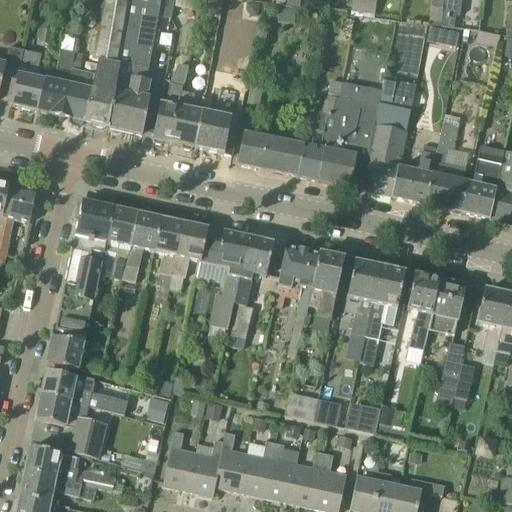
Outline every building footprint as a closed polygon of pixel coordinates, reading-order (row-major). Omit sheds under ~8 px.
[(130,0),(102,0),(91,61),(98,63),(97,64),(106,66),(105,81),(102,97),(90,94),(84,125),(83,128),(98,131),(98,129),(105,131),(105,130),(112,96),(117,68),(130,0)] [(148,86),(145,85),(147,74),(157,20),(171,23),(173,8),(174,0),(130,0),(117,68),(112,96),(105,130),(105,131),(141,138),(148,103),(144,103),(148,86)] [(361,20),(363,0),(353,0),(351,18),(361,20)] [(363,20),(363,16),(375,17),(377,0),(363,0),(361,20),(363,20)] [(440,24),(442,0),(431,0),(429,22),(433,23),(440,24)] [(442,0),(440,24),(452,26),(455,1),(452,0),(442,0)] [(49,48),(52,32),(42,30),(39,46),(49,48)] [(456,46),(458,36),(430,32),(428,42),(456,46)] [(73,55),(72,54),(75,39),(63,38),(61,52),(56,73),(58,73),(56,85),(42,82),(35,114),(38,115),(39,114),(62,119),(68,88),(70,77),(73,55)] [(511,42),(504,41),(501,58),(511,60),(511,42)] [(17,81),(16,81),(22,53),(8,50),(5,63),(0,61),(0,96),(13,99),(17,81)] [(41,57),(37,56),(22,53),(16,81),(17,81),(13,99),(10,109),(35,114),(42,82),(38,81),(39,76),(37,75),(41,57)] [(97,64),(94,79),(79,76),(83,57),(73,55),(70,77),(68,88),(62,119),(69,121),(69,124),(72,129),(78,130),(83,128),(84,125),(90,94),(102,97),(105,81),(106,66),(97,64)] [(181,95),(182,90),(185,82),(188,69),(178,67),(169,87),(168,92),(165,108),(159,107),(151,142),(152,142),(153,145),(161,147),(163,144),(169,146),(169,148),(170,148),(171,146),(180,95),(181,95)] [(366,195),(391,201),(398,170),(399,170),(406,135),(405,135),(411,116),(419,88),(383,82),(381,94),(380,94),(375,119),(368,159),(368,160),(372,163),(366,195)] [(375,119),(380,94),(341,86),(339,102),(336,101),(333,117),(327,117),(317,165),(320,166),(317,184),(318,184),(360,193),(364,175),(367,159),(368,160),(368,159),(375,119)] [(194,97),(181,95),(180,95),(171,146),(180,148),(181,151),(190,153),(193,150),(195,151),(201,115),(190,113),(194,97)] [(333,117),(336,101),(325,99),(322,114),(315,113),(310,135),(313,136),(311,149),(303,147),(297,179),(317,184),(320,166),(317,165),(327,117),(333,117)] [(239,123),(206,116),(201,115),(195,151),(232,158),(239,123)] [(461,216),(466,185),(462,184),(465,172),(463,172),(465,162),(447,158),(452,153),(458,131),(443,127),(438,151),(437,150),(435,157),(431,177),(424,208),(461,216)] [(303,147),(282,144),(243,136),(236,167),(296,180),(296,179),(297,179),(303,147)] [(412,173),(399,170),(398,170),(391,201),(424,208),(431,177),(435,157),(437,150),(424,148),(419,170),(413,169),(412,173)] [(488,223),(503,154),(480,150),(475,177),(481,177),(479,188),(466,185),(461,216),(488,223)] [(511,156),(503,154),(488,223),(511,227),(511,156)] [(8,188),(4,187),(4,184),(0,183),(0,222),(1,220),(6,197),(8,188)] [(12,222),(29,226),(36,194),(8,188),(6,197),(1,220),(0,222),(0,264),(2,264),(12,222)] [(55,332),(85,338),(101,264),(88,261),(90,253),(103,256),(105,246),(106,244),(111,217),(113,211),(112,211),(111,211),(88,206),(88,208),(84,210),(81,210),(79,220),(78,220),(55,332)] [(115,258),(113,266),(110,281),(122,283),(137,216),(127,214),(126,211),(118,209),(115,212),(113,211),(111,217),(106,244),(105,246),(103,256),(115,258)] [(153,254),(160,221),(159,221),(160,220),(154,217),(148,217),(147,219),(137,216),(122,283),(134,285),(142,252),(153,254)] [(169,292),(184,227),(174,224),(174,223),(168,220),(162,221),(162,222),(160,221),(153,254),(164,257),(157,289),(159,290),(157,303),(166,305),(168,292),(169,292)] [(200,265),(207,232),(205,231),(205,230),(203,227),(197,225),(193,227),(193,229),(184,227),(169,292),(179,294),(182,281),(184,281),(188,262),(200,265)] [(223,235),(222,236),(207,232),(200,265),(229,272),(223,299),(216,297),(209,328),(227,332),(233,306),(234,306),(248,241),(223,235)] [(252,311),(245,309),(252,276),(265,279),(272,246),(248,241),(234,306),(237,307),(235,315),(228,348),(242,352),(245,341),(252,311)] [(297,316),(305,318),(307,309),(319,257),(309,254),(307,251),(301,250),(298,252),(285,250),(277,288),(272,309),(281,311),(284,299),(298,302),(295,316),(297,316)] [(319,257),(307,309),(316,311),(314,319),(330,322),(343,262),(331,259),(330,257),(324,256),(323,257),(319,257)] [(376,282),(379,269),(354,264),(347,300),(360,303),(358,311),(357,310),(351,337),(363,340),(376,282)] [(363,340),(364,340),(358,365),(373,369),(378,343),(376,342),(379,326),(393,329),(396,311),(397,311),(404,275),(379,269),(376,282),(363,340)] [(428,329),(439,282),(414,277),(406,312),(417,314),(416,321),(415,321),(409,345),(408,350),(423,353),(428,329)] [(458,323),(465,288),(439,282),(428,329),(451,334),(454,322),(458,323)] [(494,366),(509,297),(484,292),(476,327),(488,330),(483,351),(484,351),(481,365),(493,368),(493,366),(494,366)] [(511,298),(509,297),(494,366),(507,369),(511,343),(511,298)] [(301,333),(293,331),(287,358),(295,360),(301,333)] [(53,340),(47,366),(78,373),(99,378),(103,363),(81,357),(83,346),(53,340)] [(448,347),(443,373),(439,390),(455,393),(459,377),(458,376),(460,368),(459,368),(463,350),(448,347)] [(464,403),(472,371),(460,368),(458,376),(459,377),(455,393),(453,400),(464,403)] [(90,396),(91,394),(94,383),(78,379),(74,381),(46,373),(41,397),(70,404),(70,405),(81,408),(123,418),(127,405),(90,396)] [(310,424),(315,402),(289,396),(284,419),(310,424)] [(67,418),(70,405),(70,404),(41,397),(35,422),(65,429),(75,432),(69,455),(96,462),(105,427),(79,420),(67,418)] [(150,401),(145,421),(162,425),(167,406),(150,401)] [(336,430),(341,407),(315,402),(310,424),(336,430)] [(203,421),(204,413),(206,405),(196,403),(193,403),(190,418),(203,421)] [(205,421),(218,424),(222,409),(208,406),(205,421)] [(348,432),(353,433),(375,438),(380,412),(359,407),(357,418),(352,417),(348,432)] [(380,426),(393,428),(395,409),(382,407),(380,426)] [(252,432),(264,435),(266,424),(254,421),(252,432)] [(288,428),(286,439),(299,441),(301,430),(288,428)] [(392,431),(390,441),(404,444),(406,434),(392,431)] [(302,441),(313,443),(315,434),(304,432),(302,441)] [(187,495),(195,457),(180,454),(183,437),(174,435),(162,490),(187,495)] [(218,492),(230,437),(225,436),(223,445),(215,444),(213,451),(197,448),(195,457),(187,495),(212,501),(214,491),(218,492)] [(239,497),(247,458),(231,454),(235,438),(230,437),(218,492),(239,497)] [(474,458),(494,462),(497,443),(478,439),(474,458)] [(263,502),(275,447),(266,445),(262,461),(247,458),(239,497),(263,502)] [(288,507),(296,468),(280,465),(284,448),(275,447),(263,502),(288,507)] [(29,450),(24,474),(96,490),(96,492),(120,497),(122,488),(113,485),(114,481),(97,476),(97,473),(89,472),(88,475),(77,472),(79,461),(60,457),(29,450)] [(311,511),(312,511),(324,457),(315,455),(312,471),(296,468),(288,507),(311,511)] [(410,455),(408,466),(420,468),(422,457),(410,455)] [(324,457),(312,511),(338,511),(346,479),(330,475),(333,459),(324,457)] [(156,465),(142,461),(140,461),(137,474),(153,478),(156,465)] [(388,488),(390,479),(392,473),(383,471),(382,477),(379,476),(371,511),(393,511),(399,490),(388,488)] [(24,474),(19,499),(50,506),(53,491),(58,492),(60,497),(93,504),(96,492),(96,490),(24,474)] [(371,511),(379,476),(369,474),(367,483),(356,481),(349,511),(371,511)] [(511,479),(503,479),(500,503),(511,504),(511,479)] [(399,490),(393,511),(420,511),(417,511),(420,495),(442,500),(444,490),(411,482),(409,492),(399,490)] [(48,511),(50,506),(19,499),(15,511),(48,511)]
